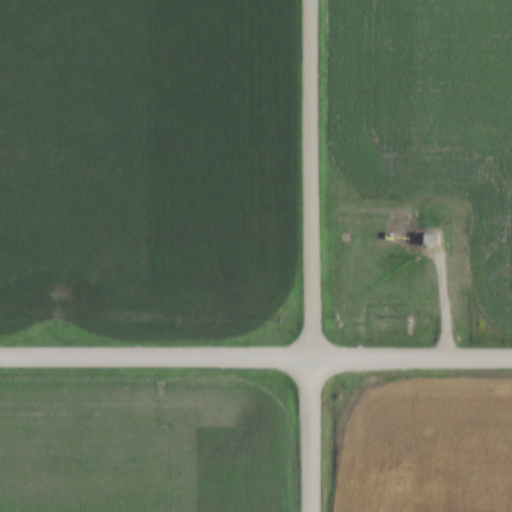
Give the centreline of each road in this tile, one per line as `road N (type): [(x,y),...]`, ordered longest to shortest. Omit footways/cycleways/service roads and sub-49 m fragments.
road 1 (residential): [(0,355),(511,358)]
road 2 (residential): [(309,511),(309,357)]
